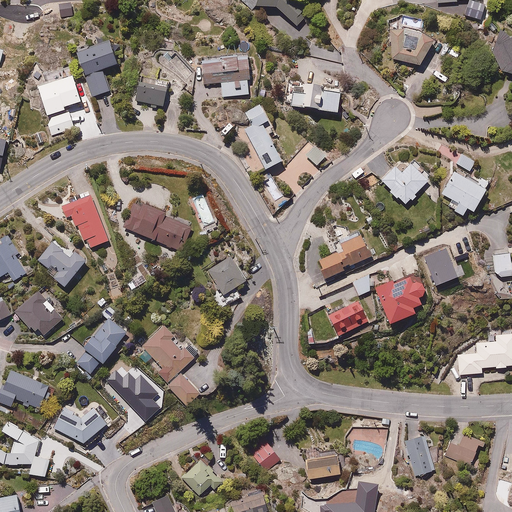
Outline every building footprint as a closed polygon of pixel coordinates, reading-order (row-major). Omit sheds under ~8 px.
[(242,0),(253,10),(256,7),(279,8),(297,26),(314,9),(304,0),(242,0)] [(485,5),(469,0),(465,15),(481,20),(485,5)] [(71,3),(59,4),(61,17),(72,15),(71,3)] [(405,29),(392,30),(394,58),(422,65),(438,41),(425,31),(405,29)] [(511,42),(501,32),(491,52),(502,71),(511,73),(511,42)] [(86,46),(76,49),(93,97),(111,91),(104,69),(119,64),(111,41),(88,49),(86,46)] [(206,83),(222,81),(223,96),(250,94),(249,79),(253,79),(252,58),(204,62),(206,83)] [(76,75),(39,85),(47,115),(66,110),(65,106),(83,102),(76,75)] [(167,87),(139,82),(135,101),(163,106),(167,87)] [(313,108),(315,84),(293,82),(291,106),(313,108)] [(318,90),(316,103),(322,104),(321,111),(338,113),(341,93),(318,90)] [(253,125),(246,129),(265,170),(284,161),(266,124),(272,122),(264,104),(247,113),(253,125)] [(66,110),(47,115),(52,134),(79,127),(76,116),(73,116),(71,109),(66,110)] [(298,151),(304,156),(306,154),(318,165),(326,155),(308,139),(298,151)] [(463,153),(457,163),(471,172),(477,162),(463,153)] [(417,194),(432,178),(415,162),(404,174),(394,164),(381,178),(393,189),(390,192),(397,199),(399,197),(407,204),(413,198),(415,200),(419,196),(417,194)] [(470,209),(476,212),(492,183),(482,177),(479,183),(456,170),(442,194),(459,204),(455,211),(466,216),(470,209)] [(113,239),(96,191),(62,203),(68,218),(73,216),(82,242),(88,240),(90,247),(113,239)] [(291,201),(286,195),(275,203),(280,209),(291,201)] [(139,200),(127,230),(184,252),(193,228),(165,217),(168,211),(139,200)] [(328,280),(374,258),(362,233),(342,242),(345,248),(319,261),(328,280)] [(17,249),(9,235),(0,240),(0,278),(10,273),(15,281),(27,274),(14,251),(17,249)] [(72,256),(55,242),(39,260),(48,268),(47,270),(67,287),(89,261),(76,251),(72,256)] [(446,248),(424,257),(436,286),(458,277),(446,248)] [(511,253),(495,254),(495,273),(501,276),(511,275),(511,253)] [(241,296),(236,287),(247,280),(232,255),(208,269),(222,291),(213,297),(220,309),(241,296)] [(370,274),(352,282),(359,296),(370,291),(370,274)] [(392,281),(376,288),(392,325),(419,313),(417,308),(426,305),(423,298),(429,296),(422,280),(416,283),(413,276),(394,284),(392,281)] [(39,289),(15,311),(42,340),(65,319),(39,289)] [(0,321),(14,314),(6,299),(0,302),(0,321)] [(368,320),(358,301),(330,316),(340,334),(368,320)] [(129,332),(108,316),(85,348),(87,350),(78,363),(93,374),(102,361),(106,363),(129,332)] [(168,383),(183,370),(200,355),(191,344),(183,350),(174,339),(177,336),(167,324),(143,346),(163,368),(158,372),(168,383)] [(458,354),(459,374),(482,372),(482,367),(495,366),(496,368),(507,367),(507,365),(511,364),(511,333),(496,334),(496,341),(475,342),(475,353),(458,354)] [(51,385),(12,369),(7,380),(5,379),(0,389),(0,401),(13,407),(16,398),(41,408),(51,385)] [(123,378),(116,370),(106,380),(146,422),(160,407),(153,399),(158,393),(141,375),(135,379),(129,373),(123,378)] [(183,370),(168,383),(187,405),(202,392),(183,370)] [(66,406),(55,427),(85,444),(111,424),(97,407),(84,417),(66,406)] [(21,429),(22,426),(7,421),(3,433),(17,438),(12,453),(1,449),(2,445),(0,444),(0,461),(4,464),(17,464),(34,463),(30,472),(46,477),(52,460),(37,455),(43,437),(21,429)] [(482,439),(463,433),(459,445),(452,443),(448,456),(473,465),(482,439)] [(425,436),(407,441),(416,475),(434,471),(425,436)] [(281,457),(269,443),(253,457),(265,471),(281,457)] [(340,456),(307,459),(309,479),(342,475),(340,456)] [(182,477),(200,497),(209,488),(213,492),(224,482),(203,459),(182,477)] [(266,492),(234,503),(236,511),(268,511),(273,511),(266,492)] [(22,511),(21,495),(0,497),(0,511),(22,511)] [(177,511),(170,495),(155,501),(159,511),(191,511),(190,511),(177,511)]
